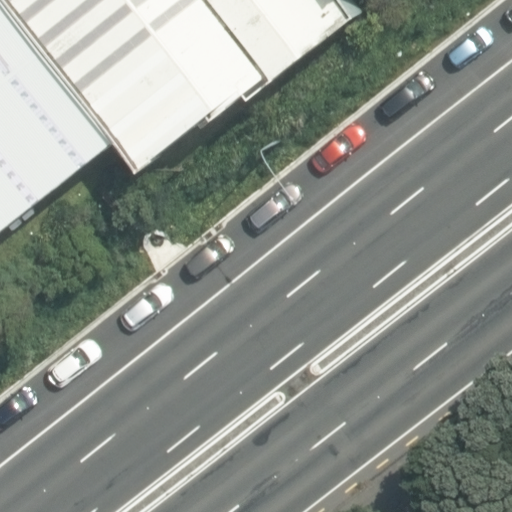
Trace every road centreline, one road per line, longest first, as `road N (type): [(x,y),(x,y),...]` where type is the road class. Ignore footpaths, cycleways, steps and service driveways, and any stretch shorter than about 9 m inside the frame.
road 1 (primary): [(21,511),(511,118)]
road 2 (primary): [(511,293),(230,511)]
